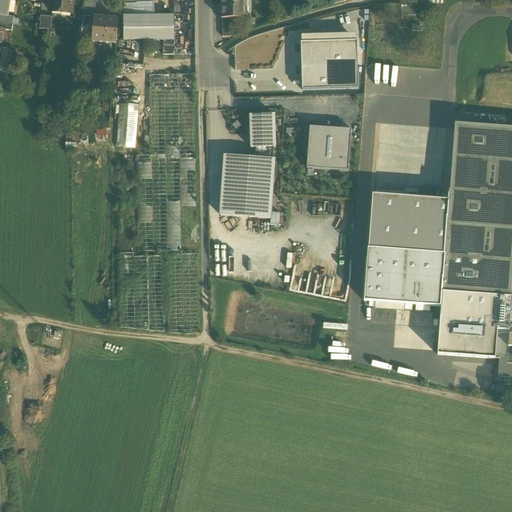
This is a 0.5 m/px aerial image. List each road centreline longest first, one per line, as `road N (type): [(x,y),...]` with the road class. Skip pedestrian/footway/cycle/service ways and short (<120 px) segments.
road 1 (track): [(201,0),(207,343),(511,408)]
road 2 (track): [(348,25),(294,34),(272,75),(209,77),(234,103),(332,103)]
road 3 (track): [(202,67),(209,77),(215,228),(229,237),(317,239)]
road 4 (track): [(207,343),(0,313)]
road 5 (track): [(202,67),(242,37),(359,0)]
